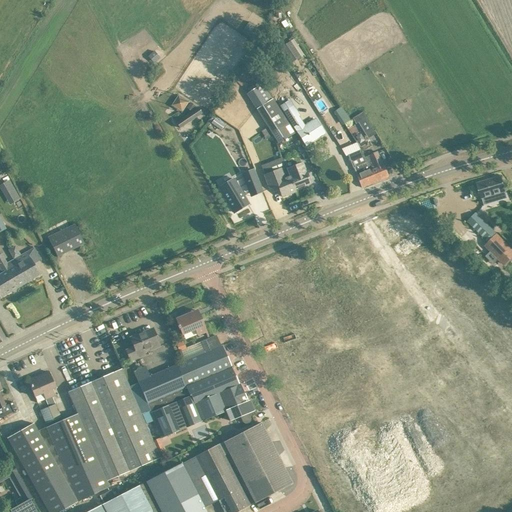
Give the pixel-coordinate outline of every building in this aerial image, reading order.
[(242,33),(248,37),(255,26),(249,22),(242,33)] [(271,29),(266,32),(275,47),(280,44),(271,29)] [(283,46),(278,48),(289,64),(303,55),(293,39),(283,46)] [(255,61),(271,83),(284,73),(276,62),(273,64),(265,53),(255,61)] [(306,54),(301,58),(305,65),(311,61),(306,54)] [(320,74),(314,78),(318,84),(324,81),(320,74)] [(309,79),(306,79),(300,82),(306,91),(313,86),(309,79)] [(261,83),(245,94),(270,133),(286,123),(261,83)] [(291,87),(295,94),(302,90),(298,83),(291,87)] [(171,106),(181,113),(188,102),(178,95),(171,106)] [(280,106),(297,131),(306,145),(325,133),(315,119),(305,126),(299,117),(300,116),(290,99),(280,106)] [(316,105),(320,112),(327,107),(323,100),(316,105)] [(186,108),(191,111),(195,106),(190,102),(186,108)] [(175,122),(179,129),(202,114),(198,108),(175,122)] [(363,112),(352,118),(356,124),(358,123),(368,138),(375,134),(365,118),(366,117),(363,112)] [(214,118),(211,123),(221,130),(224,125),(214,118)] [(286,123),(270,133),(277,143),(293,134),(286,123)] [(266,127),(262,130),(266,136),(270,134),(266,127)] [(370,169),(364,157),(360,150),(360,151),(356,143),(342,149),(346,156),(348,155),(362,187),(375,182),(370,169)] [(377,152),(364,157),(370,169),(375,182),(388,176),(383,164),(382,164),(377,152)] [(302,164),(287,170),(295,190),(310,183),(305,171),(302,164)] [(295,190),(287,170),(286,167),(264,175),(270,189),(278,186),(282,197),(295,192),(295,190)] [(253,170),(242,174),(247,186),(258,182),(253,170)] [(477,184),(479,193),(481,199),(506,191),(501,176),(477,184)] [(234,179),(219,188),(234,213),(248,204),(234,179)] [(8,182),(1,186),(6,196),(14,191),(8,182)] [(475,213),(468,221),(489,242),(497,235),(475,213)] [(48,238),(57,257),(84,244),(74,225),(48,238)] [(489,242),(485,246),(503,263),(511,254),(511,250),(497,235),(489,242)] [(416,238),(393,249),(402,266),(424,255),(416,238)] [(336,252),(341,260),(347,269),(356,262),(359,266),(373,256),(369,250),(367,247),(361,239),(353,245),(350,242),(336,252)] [(34,248),(14,259),(19,267),(16,269),(24,284),(41,274),(35,264),(41,260),(34,248)] [(393,249),(371,260),(379,277),(402,266),(393,249)] [(19,267),(14,259),(7,263),(2,254),(0,254),(0,268),(3,273),(0,274),(0,297),(0,298),(24,284),(16,269),(19,267)] [(424,255),(402,266),(410,283),(433,272),(424,255)] [(402,266),(379,277),(388,294),(410,283),(402,266)] [(341,273),(345,278),(350,275),(346,269),(341,273)] [(460,299),(437,310),(448,331),(459,353),(481,342),(466,311),(460,299)] [(488,300),(466,311),(481,342),(504,331),(488,300)] [(437,310),(415,321),(426,342),(448,331),(437,310)] [(176,319),(179,325),(178,326),(179,329),(180,328),(182,334),(195,329),(198,335),(206,331),(197,311),(176,319)] [(126,350),(130,359),(130,361),(145,355),(143,350),(150,347),(151,350),(160,346),(153,329),(131,338),(134,347),(126,350)] [(326,331),(304,342),(311,356),(334,345),(326,331)] [(448,331),(426,342),(436,364),(459,353),(448,331)] [(511,347),(504,331),(481,342),(503,385),(511,380),(511,347)] [(180,351),(184,362),(205,353),(221,347),(216,336),(201,342),(186,348),(180,351)] [(378,341),(356,352),(370,381),(392,370),(378,341)] [(183,342),(177,345),(180,351),(186,348),(183,342)] [(304,342),(282,353),(289,368),(311,356),(304,342)] [(481,342),(459,353),(469,374),(480,396),(503,385),(481,342)] [(334,345),(311,356),(318,371),(341,360),(334,345)] [(141,414),(146,424),(154,420),(161,438),(226,411),(245,403),(244,401),(247,400),(240,384),(239,384),(232,367),(223,346),(221,347),(205,353),(184,362),(176,365),(186,387),(187,387),(190,394),(141,414)] [(459,353),(436,364),(447,385),(469,374),(459,353)] [(311,356),(289,368),(296,382),(318,371),(311,356)] [(341,360),(318,371),(325,385),(348,374),(341,360)] [(130,386),(141,414),(190,394),(187,387),(186,387),(176,365),(150,376),(145,366),(133,371),(138,382),(130,386)] [(69,392),(73,401),(78,414),(46,428),(78,503),(97,492),(109,487),(107,481),(160,457),(159,456),(165,453),(159,438),(153,441),(146,424),(141,414),(130,386),(126,378),(122,369),(69,392)] [(392,370),(370,381),(384,410),(407,398),(392,370)] [(318,371),(296,382),(303,396),(325,385),(318,371)] [(41,411),(46,424),(59,418),(53,406),(54,405),(51,397),(54,396),(52,389),(56,388),(49,372),(28,381),(38,403),(46,399),(49,407),(41,411)] [(348,374),(325,385),(332,399),(355,388),(348,374)] [(469,374),(447,385),(458,407),(480,396),(469,374)] [(0,391),(2,390),(0,385),(0,418),(12,413),(9,405),(6,406),(0,392),(0,391)] [(325,385),(303,396),(310,411),(332,399),(325,385)] [(355,388),(332,399),(339,414),(362,403),(355,388)] [(332,399),(310,411),(317,425),(339,414),(332,399)] [(245,403),(226,411),(230,420),(241,416),(243,422),(244,422),(245,423),(246,423),(247,423),(248,423),(248,422),(249,422),(250,421),(250,420),(250,419),(250,417),(255,414),(254,411),(255,410),(251,400),(248,402),(247,400),(244,401),(245,403)] [(362,403),(339,414),(347,428),(369,417),(362,403)] [(339,414),(317,425),(324,439),(347,428),(339,414)] [(511,418),(502,424),(511,444),(511,418)] [(60,511),(78,503),(46,428),(37,432),(33,423),(7,438),(48,511),(60,511)] [(223,442),(250,495),(255,503),(293,484),(261,423),(235,436),(228,440),(223,442)] [(511,444),(502,424),(473,438),(486,465),(511,451),(511,444)] [(232,430),(225,434),(228,440),(235,436),(232,430)] [(473,438),(444,452),(457,479),(486,465),(473,438)] [(368,444),(353,451),(364,474),(379,467),(368,444)] [(182,463),(205,508),(218,501),(223,511),(226,511),(230,510),(230,511),(237,511),(250,506),(246,497),(229,465),(218,445),(210,449),(182,463)] [(353,451),(339,459),(350,481),(364,474),(353,451)] [(511,451),(486,465),(499,491),(511,484),(511,451)] [(444,452),(415,467),(428,493),(457,479),(444,452)] [(169,470),(139,485),(153,511),(206,511),(204,508),(205,508),(182,463),(168,470),(169,470)] [(486,465),(457,479),(470,505),(499,491),(486,465)] [(379,467),(350,481),(361,503),(390,489),(386,481),(379,467)] [(415,467),(386,481),(390,489),(399,508),(428,493),(415,467)] [(17,473),(10,477),(24,502),(30,499),(32,498),(18,472),(17,473)] [(457,479),(428,493),(437,511),(456,511),(470,505),(457,479)] [(110,490),(99,496),(103,504),(87,511),(153,511),(139,485),(114,498),(110,490)] [(390,489),(361,503),(365,511),(400,511),(401,511),(399,508),(390,489)] [(437,511),(428,493),(399,508),(401,511),(437,511)] [(37,511),(30,499),(24,502),(21,504),(17,506),(10,510),(10,511),(37,511)] [(15,501),(7,506),(9,509),(17,505),(15,501)]
